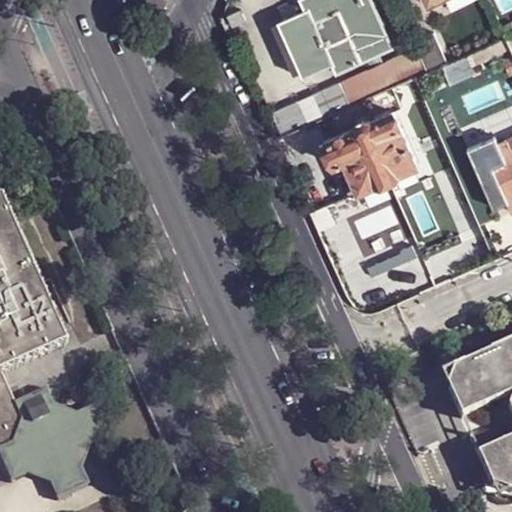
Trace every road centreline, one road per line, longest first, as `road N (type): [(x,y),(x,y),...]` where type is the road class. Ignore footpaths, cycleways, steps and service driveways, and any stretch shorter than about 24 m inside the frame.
road 1 (residential): [(17,65),(218,511)]
road 2 (primary): [(303,481),(142,118)]
road 3 (unclassified): [(350,350),(201,0)]
road 4 (residential): [(350,350),(511,278)]
road 5 (primary): [(142,118),(89,0)]
road 6 (secondary): [(142,118),(183,0)]
